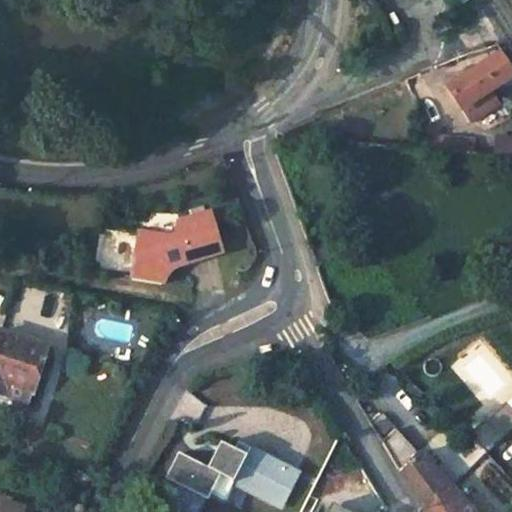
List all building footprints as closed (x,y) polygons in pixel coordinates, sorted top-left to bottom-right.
[(511,74),(497,53),(444,87),(468,121),(496,102),(487,90),(511,74)] [(165,274),(172,267),(176,264),(217,250),(203,212),(178,221),(174,240),(138,233),(130,278),(160,283),(165,274)] [(0,389),(2,384),(30,394),(45,346),(0,331),(0,389)] [(0,389),(0,394),(26,403),(30,394),(2,384),(0,389)] [(239,455),(225,446),(212,471),(183,456),(169,481),(184,489),(171,511),(201,511),(211,494),(229,503),(238,486),(253,494),(257,487),(288,504),(302,478),(243,447),(239,455)] [(470,511),(417,452),(396,471),(422,511),(470,511)] [(284,511),(288,504),(257,487),(253,494),(284,511)] [(32,511),(33,511),(0,502),(0,511),(32,511)]
